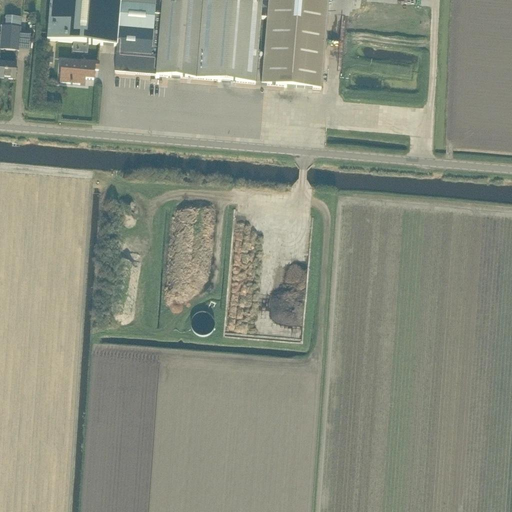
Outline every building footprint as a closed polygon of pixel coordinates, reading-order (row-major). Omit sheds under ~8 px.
[(50,0),(47,42),(117,47),(117,54),(119,55),(119,61),(116,61),(115,74),(256,85),(261,22),(262,0),(50,0)] [(322,94),(329,0),(262,0),(261,22),(268,22),(263,87),(262,89),(322,94)] [(366,0),(359,0),(342,0),(342,12),(364,14),(366,0)] [(0,51),(19,53),(21,29),(1,28),(0,46),(0,51)] [(54,64),(55,53),(46,51),(45,63),(54,64)] [(98,72),(98,64),(81,63),(81,66),(62,65),(60,85),(79,86),(80,80),(93,81),(94,72),(98,72)] [(17,67),(16,67),(0,65),(0,79),(16,81),(17,67)]
